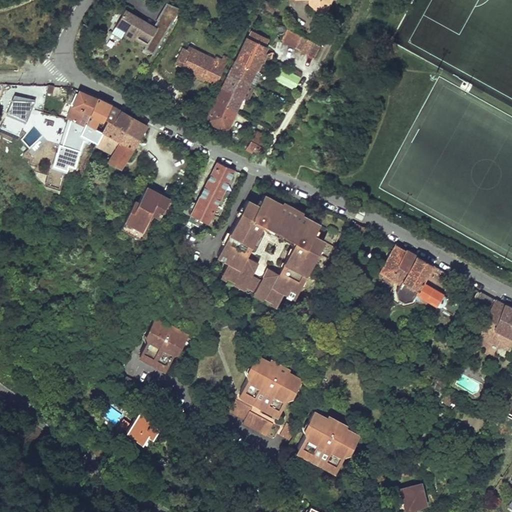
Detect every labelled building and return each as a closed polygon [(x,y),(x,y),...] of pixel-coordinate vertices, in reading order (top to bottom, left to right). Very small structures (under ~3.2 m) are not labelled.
[(310,0),(311,5),(319,12),(325,9),(326,9),(329,11),(334,0),(310,0)] [(144,45),(154,27),(122,8),(113,24),(123,30),(121,34),(129,39),(131,37),(144,45)] [(329,11),(326,9),(325,9),(319,12),(319,13),(326,17),(329,11)] [(252,39),(271,49),(274,43),(255,32),(252,39)] [(322,50),(292,33),(284,45),(315,63),(322,50)] [(251,39),(207,118),(228,128),(247,92),(254,79),(262,65),(271,49),(252,39),(251,39)] [(178,62),(218,84),(231,60),(227,57),(225,59),(219,56),(218,60),(192,45),(190,49),(187,46),(178,62)] [(262,65),(254,79),(260,82),(267,68),(262,65)] [(300,77),(280,66),(274,77),(294,88),(300,77)] [(260,82),(254,79),(247,92),(253,95),(260,82)] [(80,91),(66,119),(77,124),(83,127),(84,124),(97,98),(80,91)] [(25,121),(33,101),(13,92),(4,112),(25,121)] [(97,98),(84,124),(94,130),(96,125),(99,119),(100,119),(102,116),(104,118),(110,105),(97,98)] [(110,105),(104,118),(108,120),(138,138),(146,124),(121,110),(110,105)] [(138,138),(108,120),(101,134),(132,148),(138,138)] [(57,152),(54,150),(49,165),(62,170),(64,165),(72,168),(82,142),(84,143),(86,140),(94,144),(99,133),(98,132),(94,130),(84,124),(83,127),(77,124),(68,147),(60,144),(57,152)] [(257,129),(248,144),(259,151),(268,136),(262,132),(260,135),(257,133),(259,130),(257,129)] [(94,144),(87,159),(95,163),(100,152),(110,158),(108,161),(120,166),(132,148),(101,134),(99,133),(94,144)] [(187,198),(181,211),(190,215),(191,214),(206,222),(234,169),(218,162),(196,203),(187,198)] [(46,169),(45,187),(60,188),(61,170),(46,169)] [(122,180),(115,195),(122,198),(129,184),(122,180)] [(121,222),(119,226),(136,235),(143,223),(148,226),(154,214),(150,212),(151,210),(162,217),(171,201),(147,186),(137,202),(133,200),(121,222)] [(224,244),(217,256),(219,257),(224,260),(227,262),(221,274),(226,277),(232,280),(239,284),(245,287),(253,292),(258,294),(264,297),(270,301),(277,304),(284,292),(288,294),(292,297),(294,298),(301,285),(306,276),(316,258),(321,249),(324,243),(314,237),(315,235),(317,230),(321,225),(302,215),(296,212),(288,207),(282,204),(264,194),(261,200),(259,204),(257,206),(247,201),(244,207),(239,216),(229,234),(224,244)] [(357,222),(354,229),(364,233),(366,227),(357,222)] [(395,243),(377,271),(383,275),(381,279),(391,285),(389,289),(392,300),(401,306),(413,303),(415,300),(425,306),(428,302),(433,305),(442,309),(452,295),(426,279),(433,266),(395,243)] [(480,292),(473,305),(487,313),(494,300),(480,292)] [(487,313),(477,333),(509,349),(511,342),(511,308),(504,306),(494,300),(487,313)] [(161,323),(153,318),(144,334),(146,340),(139,353),(164,367),(172,354),(177,352),(186,335),(178,331),(178,329),(163,321),(161,323)] [(164,367),(139,353),(137,356),(163,370),(164,367)] [(271,363),(254,354),(249,362),(254,365),(248,376),(241,391),(245,393),(247,394),(248,391),(259,397),(263,390),(269,393),(265,400),(275,405),(274,408),(275,410),(279,412),(287,397),(293,385),(298,387),(302,379),(285,370),(286,368),(272,360),(271,363)] [(254,365),(249,362),(243,374),(248,376),(254,365)] [(293,385),(287,397),(292,399),(298,387),(293,385)] [(247,394),(245,393),(243,396),(274,413),(275,410),(274,408),(275,405),(265,400),(269,393),(263,390),(259,397),(248,391),(247,394)] [(252,407),(229,394),(223,406),(245,419),(243,423),(267,436),(274,422),(251,409),(252,407)] [(328,418),(312,409),(309,416),(313,419),(306,432),(299,447),(303,449),(306,451),(308,446),(318,451),(321,445),(326,448),(323,454),(333,460),(331,464),(334,466),(337,467),(345,452),(351,439),(356,442),(360,434),(342,425),(343,422),(330,415),(328,418)] [(124,419),(119,426),(142,443),(148,435),(153,438),(160,428),(139,413),(131,424),(124,419)] [(313,419),(309,416),(301,429),(306,432),(313,419)] [(299,429),(286,422),(280,434),(293,441),(299,429)] [(356,442),(351,439),(345,452),(350,455),(356,442)] [(306,451),(303,449),(302,452),(332,469),(334,466),(331,464),(333,460),(323,454),(326,448),(321,445),(318,451),(308,446),(306,451)] [(418,506),(426,503),(422,486),(417,488),(416,483),(399,488),(401,496),(398,501),(403,504),(404,509),(410,507),(415,510),(418,506)]
